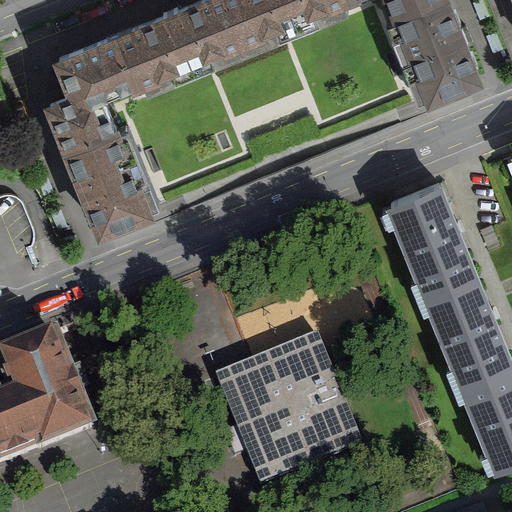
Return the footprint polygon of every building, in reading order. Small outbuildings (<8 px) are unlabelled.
[(227,0),(166,0),(112,22),(134,77),(241,35),(227,0)] [(328,0),(227,0),(241,35),(328,0)] [(456,0),(387,0),(386,1),(423,93),(484,70),(456,0)] [(101,90),(134,77),(112,22),(50,46),(64,83),(42,92),(49,111),(101,90)] [(0,88),(0,117),(10,114),(0,88)] [(147,204),(101,90),(49,111),(95,224),(147,204)] [(461,221),(442,173),(382,197),(417,286),(477,262),(461,221)] [(0,511),(412,511),(475,486),(366,204),(0,342),(0,511)] [(511,349),(499,317),(477,262),(417,286),(453,375),(511,352),(511,349)] [(511,352),(453,375),(488,465),(511,455),(511,352)]
